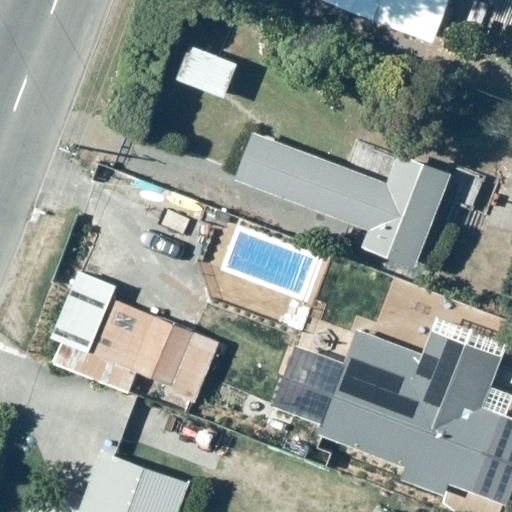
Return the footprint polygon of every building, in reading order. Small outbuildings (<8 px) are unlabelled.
[(463,0),(334,0),(447,43),(463,0)] [(251,62),(202,43),(188,80),(237,98),(251,62)] [(403,183),(265,130),(246,180),(381,232),(375,248),(412,262),(406,277),(422,283),(465,173),(414,154),(403,183)] [(192,324),(198,307),(90,270),(58,364),(146,394),(153,374),(177,382),(173,393),(207,405),(230,337),(192,324)] [(489,374),(366,332),(327,446),(388,467),(390,462),(492,497),(511,437),(511,418),(477,407),(489,374)] [(188,511),(199,483),(112,451),(89,511),(188,511)]
